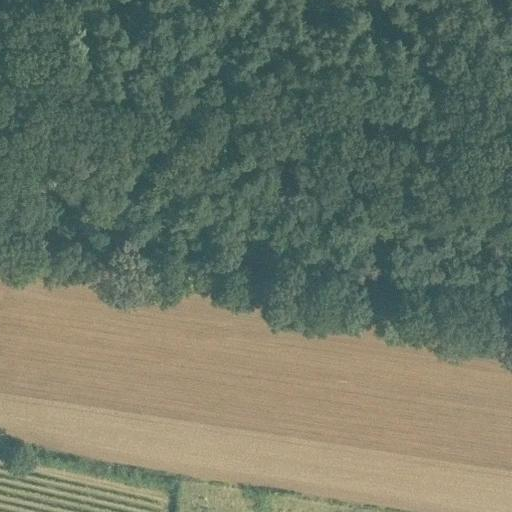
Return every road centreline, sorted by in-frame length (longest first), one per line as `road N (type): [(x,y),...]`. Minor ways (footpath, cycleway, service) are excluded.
road 1 (track): [(511,181),(234,125),(157,130)]
road 2 (track): [(157,130),(0,219)]
